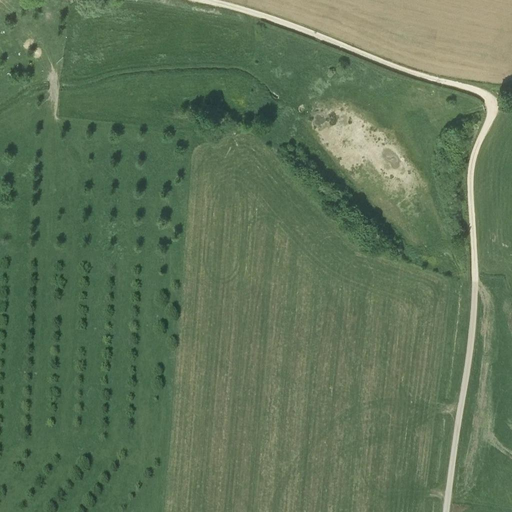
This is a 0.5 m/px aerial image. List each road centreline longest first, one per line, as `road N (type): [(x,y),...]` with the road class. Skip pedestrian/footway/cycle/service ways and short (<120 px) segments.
road 1 (track): [(490,107),(470,165),(472,330),(445,511)]
road 2 (track): [(198,0),(474,90),(490,107)]
